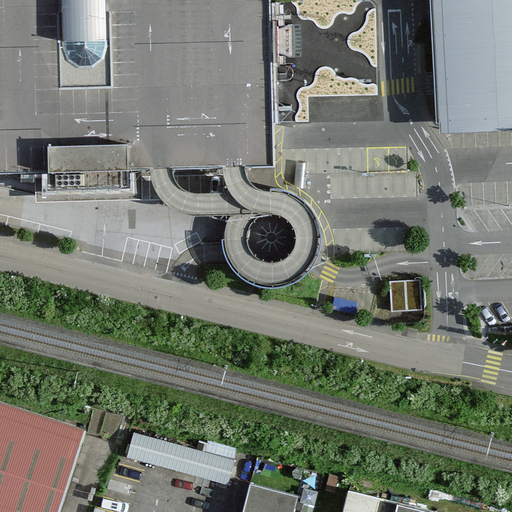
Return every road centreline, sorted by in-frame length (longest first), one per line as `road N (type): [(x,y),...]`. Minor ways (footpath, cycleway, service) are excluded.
road 1 (residential): [(0,253),(311,333),(491,368)]
road 2 (unknown): [(122,128),(190,130),(211,114),(219,0)]
road 3 (unknown): [(125,0),(122,128)]
road 4 (unknown): [(49,0),(46,126)]
